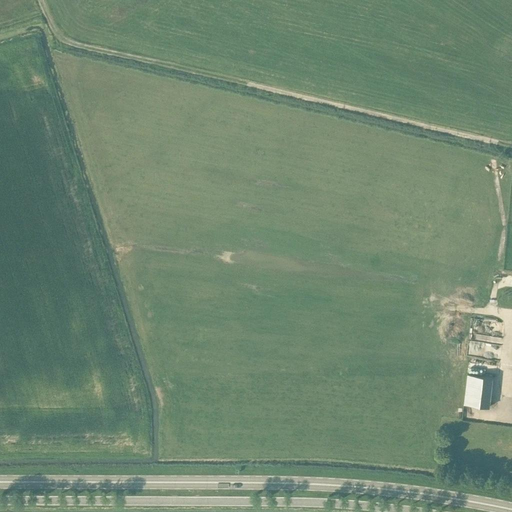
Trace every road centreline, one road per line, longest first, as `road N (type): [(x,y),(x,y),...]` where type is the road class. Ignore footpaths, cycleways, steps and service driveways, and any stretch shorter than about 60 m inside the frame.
road 1 (secondary): [(511,511),(338,487),(0,482)]
road 2 (unclassified): [(0,501),(312,502),(411,511)]
